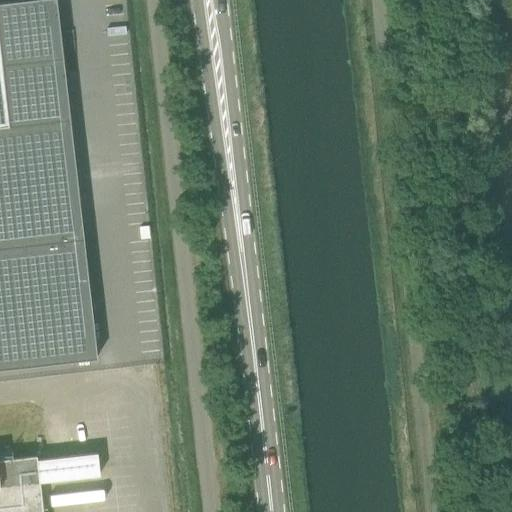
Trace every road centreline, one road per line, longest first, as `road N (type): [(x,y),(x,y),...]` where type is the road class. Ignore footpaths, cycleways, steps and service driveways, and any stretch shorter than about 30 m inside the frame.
road 1 (unclassified): [(209,511),(152,0)]
road 2 (primary): [(265,511),(208,0)]
road 3 (unclassified): [(436,511),(381,0)]
